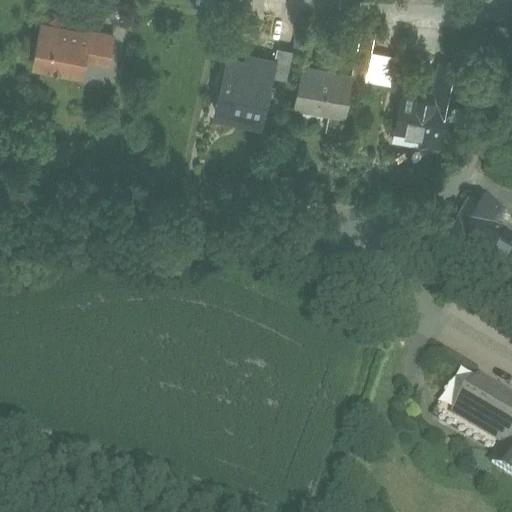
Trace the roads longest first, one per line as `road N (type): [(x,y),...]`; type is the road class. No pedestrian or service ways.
road 1 (residential): [(511,9),(467,165),(413,208),(383,219),(0,248)]
road 2 (residential): [(505,0),(472,10),(372,0)]
